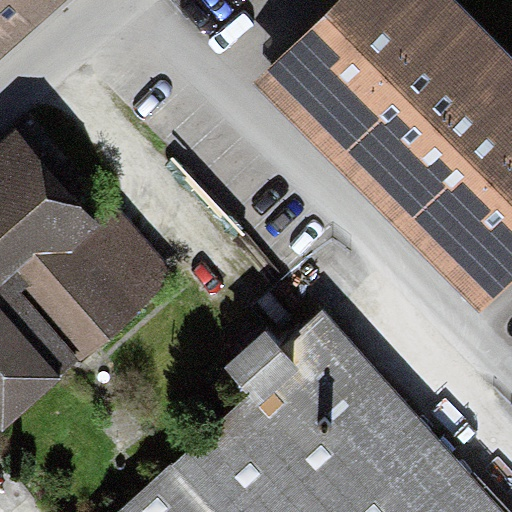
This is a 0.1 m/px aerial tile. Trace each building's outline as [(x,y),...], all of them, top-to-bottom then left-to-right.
[(0,0),(0,37),(42,0),(0,0)] [(365,184),(497,50),(445,0),(309,0),(245,66),(365,184)] [(511,65),(497,50),(365,184),(478,295),(511,260),(511,65)] [(13,125),(0,136),(0,415),(168,273),(110,204),(93,218),(13,125)] [(511,511),(511,486),(342,301),(110,511),(511,511)]
